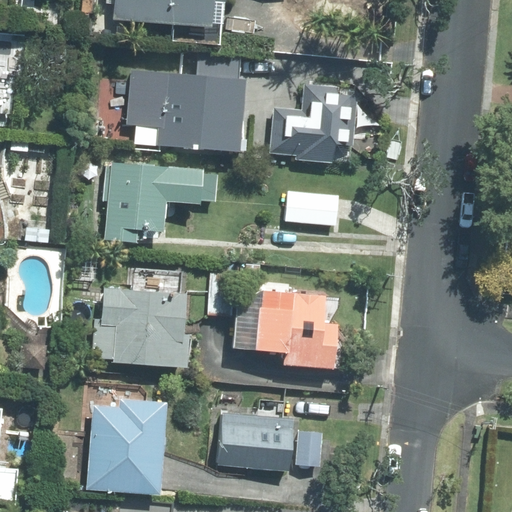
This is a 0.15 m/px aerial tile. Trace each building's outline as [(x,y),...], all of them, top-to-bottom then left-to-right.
[(110,0),(109,14),(202,20),(203,0),(110,0)] [(0,39),(0,64),(16,65),(17,41),(0,39)] [(130,139),(230,145),(234,73),(134,67),(130,139)] [(17,70),(0,69),(0,115),(16,116),(17,70)] [(277,82),(269,153),(346,161),(354,90),(277,82)] [(6,135),(5,152),(42,153),(42,137),(6,135)] [(109,162),(106,226),(155,228),(157,197),(191,200),(194,164),(141,160),(140,164),(109,162)] [(332,224),(336,194),(285,187),(280,217),(332,224)] [(0,242),(42,245),(44,195),(23,194),(22,213),(1,212),(0,222),(0,242)] [(342,291),(238,282),(232,349),(336,358),(342,291)] [(177,364),(178,285),(94,283),(93,362),(177,364)] [(37,348),(1,346),(0,370),(37,372),(37,348)] [(83,491),(151,494),(155,401),(87,398),(83,491)] [(217,412),(211,462),(278,470),(285,421),(217,412)] [(318,464),(320,431),(294,430),(292,462),(318,464)] [(80,436),(58,435),(56,481),(78,482),(80,436)]
